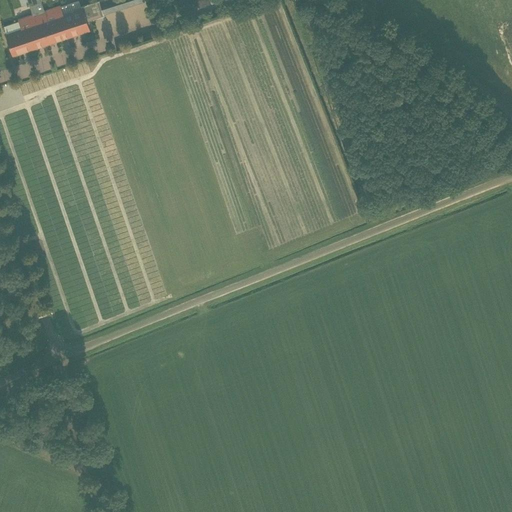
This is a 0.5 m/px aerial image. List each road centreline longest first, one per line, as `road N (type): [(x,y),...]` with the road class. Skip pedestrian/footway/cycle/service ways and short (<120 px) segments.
road 1 (unclassified): [(55,354),(511,176)]
road 2 (unclassified): [(325,0),(426,71),(511,147)]
road 3 (unclassified): [(0,74),(209,0)]
road 4 (unclassified): [(55,354),(0,180)]
